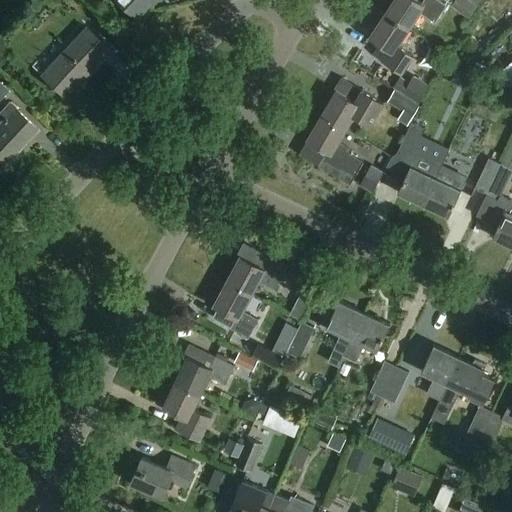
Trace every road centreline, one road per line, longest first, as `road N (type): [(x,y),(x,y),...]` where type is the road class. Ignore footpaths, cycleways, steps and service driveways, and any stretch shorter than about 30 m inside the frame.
road 1 (residential): [(0,267),(240,10),(261,5),(297,24)]
road 2 (residential): [(48,511),(106,370),(212,175)]
road 3 (residential): [(511,316),(212,175)]
road 4 (residential): [(212,175),(297,24)]
